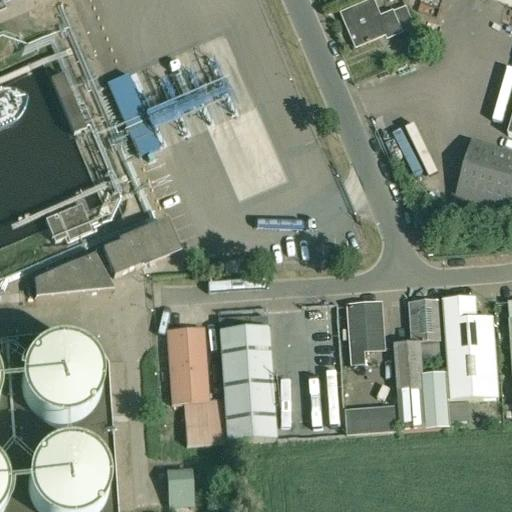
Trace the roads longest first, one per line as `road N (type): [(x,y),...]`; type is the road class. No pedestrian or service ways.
road 1 (unclassified): [(411,279),(293,0)]
road 2 (unclassified): [(152,300),(411,279)]
